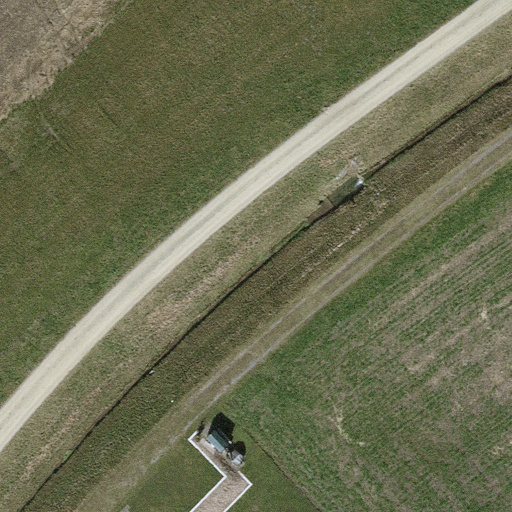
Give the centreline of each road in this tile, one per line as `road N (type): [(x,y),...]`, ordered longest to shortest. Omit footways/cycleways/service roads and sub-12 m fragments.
road 1 (track): [(0,434),(57,366),(187,241),(507,0)]
road 2 (track): [(511,140),(377,239),(212,386),(96,511)]
